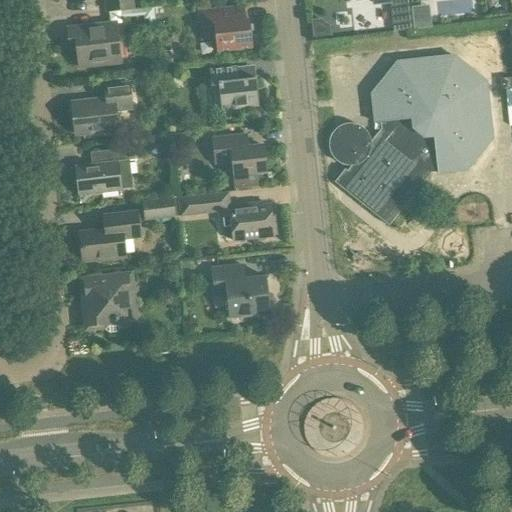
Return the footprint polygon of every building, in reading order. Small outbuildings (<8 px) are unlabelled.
[(67,0),(68,3),(90,0),(105,0),(107,11),(133,9),(131,0),(67,0)] [(244,7),(199,12),(202,40),(215,39),(217,52),(252,48),(249,20),(246,21),(244,7)] [(410,8),(391,10),(393,32),(413,30),(410,8)] [(329,27),(320,20),(312,21),(314,38),(330,36),(329,27)] [(116,23),(67,29),(70,50),(77,49),(79,68),(121,63),(116,23)] [(345,170),(334,183),(389,226),(430,174),(466,170),(492,139),(486,82),(454,57),(398,63),(372,94),(375,123),(382,122),(383,134),(371,142),(370,140),(370,138),(369,135),(368,134),(366,132),(365,130),(363,129),(361,127),(359,126),(357,125),(355,125),(353,124),(351,124),(349,124),(346,124),(344,125),(342,125),(340,126),(338,127),(336,129),(335,130),(333,132),(332,133),(331,135),(330,137),(329,140),(329,142),(329,144),(329,146),(329,148),(329,151),(330,153),(331,155),(332,157),(333,159),(335,160),(336,162),(338,163),(340,164),(342,165),(344,166),(346,166),(349,166),(351,166),(347,171),(345,170)] [(210,71),(212,87),(218,86),(221,111),(259,106),(256,79),(239,80),(237,68),(210,71)] [(106,101),(72,104),(75,135),(117,130),(115,111),(132,109),(129,84),(104,86),(106,101)] [(241,137),(212,140),(215,164),(232,162),(235,188),(257,186),(256,174),(266,172),(263,146),(242,149),(241,137)] [(91,165),(76,167),(79,195),(132,189),(129,162),(137,161),(137,157),(126,158),(125,149),(90,153),(91,165)] [(228,194),(179,199),(181,216),(216,212),(218,230),(232,228),(233,241),(273,237),(273,235),(276,235),(274,216),(271,217),(270,205),(243,208),(243,206),(230,207),(228,194)] [(172,199),(143,202),(145,220),(174,217),(172,199)] [(105,230),(80,232),(82,246),(81,246),(82,263),(126,258),(124,239),(140,238),(137,212),(104,216),(105,230)] [(242,265),(212,268),(215,292),(227,291),(230,319),(269,314),(265,277),(243,279),(242,265)] [(86,288),(85,289),(89,326),(104,325),(105,330),(109,333),(116,332),(120,329),(119,323),(136,321),(134,301),(129,302),(127,278),(90,282),(90,283),(86,288)]
